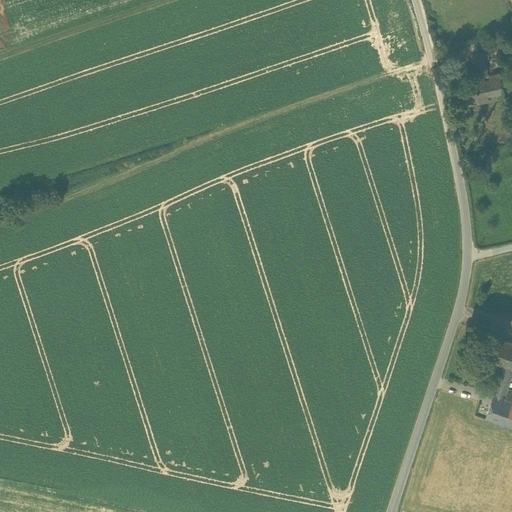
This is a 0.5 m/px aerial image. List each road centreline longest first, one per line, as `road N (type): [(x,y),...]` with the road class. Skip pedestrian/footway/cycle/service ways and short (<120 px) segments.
road 1 (unclassified): [(416,0),(462,191),(468,256),(461,304),(392,511)]
road 2 (track): [(0,219),(433,59)]
road 3 (track): [(0,54),(159,0)]
